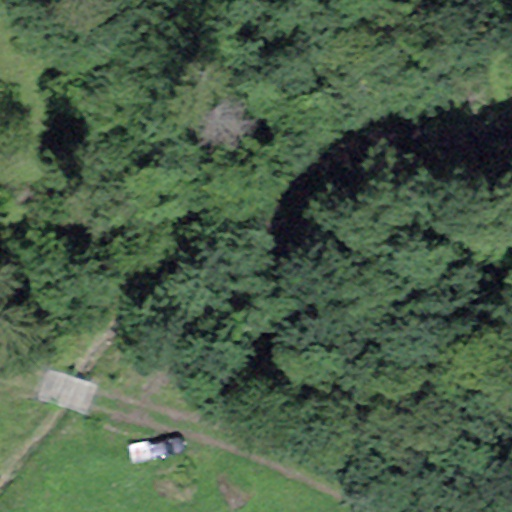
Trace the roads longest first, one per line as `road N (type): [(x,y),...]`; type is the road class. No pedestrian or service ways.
road 1 (track): [(304,467),(0,360)]
road 2 (track): [(440,511),(304,467)]
